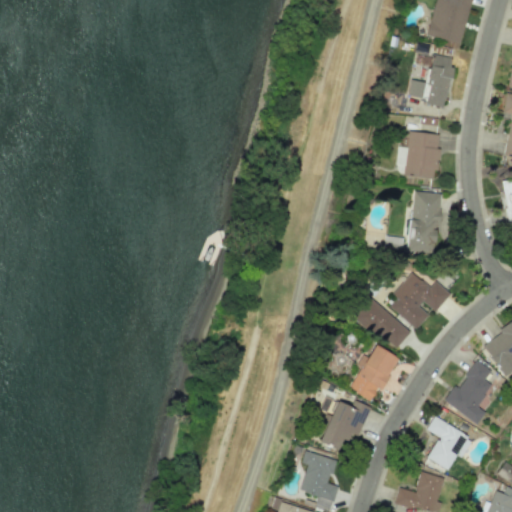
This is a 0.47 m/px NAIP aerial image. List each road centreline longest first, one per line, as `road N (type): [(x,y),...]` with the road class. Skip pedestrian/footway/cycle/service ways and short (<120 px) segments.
road 1 (residential): [(503,0),(473,164),(477,214),(511,292)]
road 2 (residential): [(511,291),(440,358),(393,429),(362,511)]
